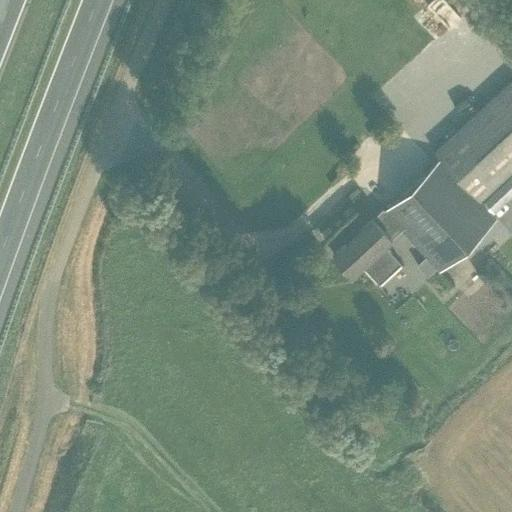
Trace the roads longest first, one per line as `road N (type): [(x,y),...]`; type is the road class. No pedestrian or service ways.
road 1 (unclassified): [(14,511),(39,423),(52,280),(164,0)]
road 2 (motorway): [(0,286),(102,0)]
